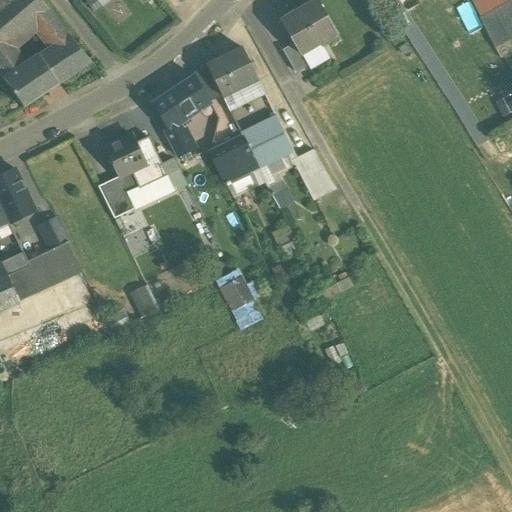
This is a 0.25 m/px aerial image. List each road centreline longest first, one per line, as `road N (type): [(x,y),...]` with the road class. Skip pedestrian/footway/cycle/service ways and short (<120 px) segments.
road 1 (track): [(240,0),(511,471)]
road 2 (residential): [(233,0),(186,55),(0,151)]
